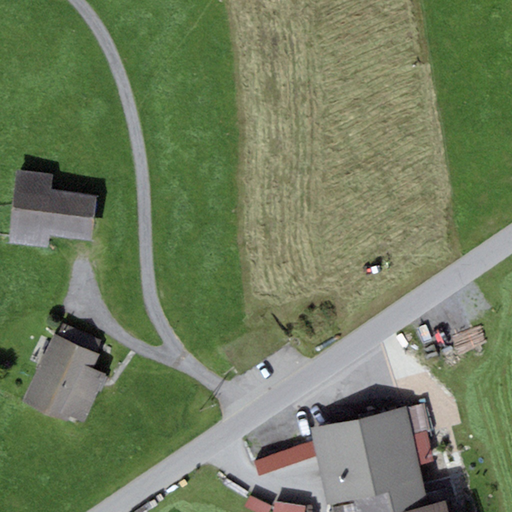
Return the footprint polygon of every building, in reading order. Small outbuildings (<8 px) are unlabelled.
[(97,197),(50,190),(52,174),(17,170),(7,244),(47,249),(50,235),(92,240),(97,197)] [(54,335),(21,404),(66,425),(70,417),(84,423),(106,375),(93,369),(99,356),(54,335)] [(421,405),(406,409),(420,465),(434,462),(427,432),(431,431),(425,404),(421,405)] [(406,406),(310,429),(313,441),(317,456),(329,506),(354,500),(424,483),(420,465),(406,409),(406,406)] [(317,456),(313,441),(255,461),(258,476),(317,456)] [(447,511),(445,501),(429,506),(424,483),(354,500),(356,511),(447,511)] [(267,511),(271,507),(250,496),(245,506),(256,511),(267,511)] [(303,511),(304,506),(274,502),(272,511),(303,511)]
